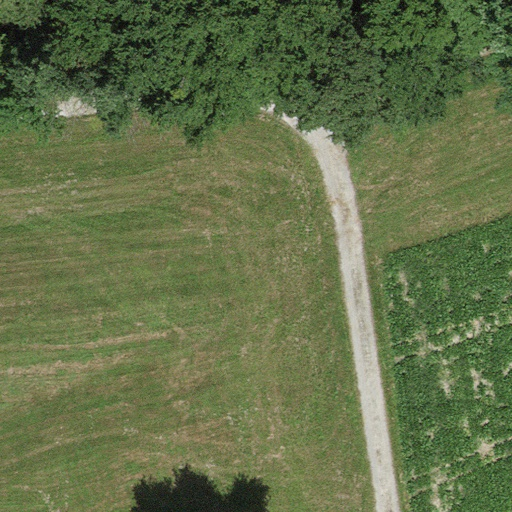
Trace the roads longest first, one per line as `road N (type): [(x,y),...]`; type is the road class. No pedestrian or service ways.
road 1 (track): [(0,116),(511,9)]
road 2 (track): [(342,50),(347,203),(393,511)]
